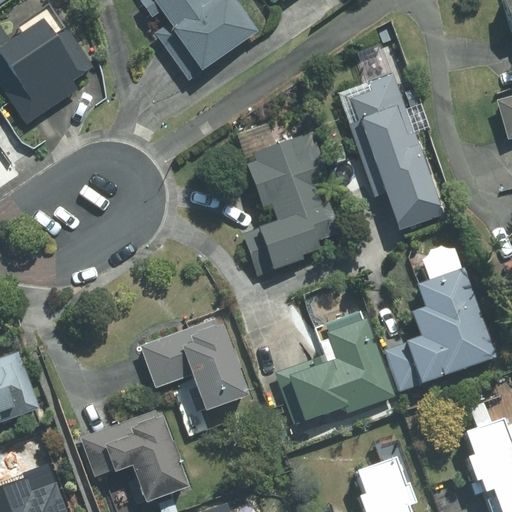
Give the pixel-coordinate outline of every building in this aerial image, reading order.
[(155,16),(143,0),(142,0),(139,3),(135,5),(141,14),(147,22),(155,16)] [(204,0),(143,0),(155,16),(163,28),(151,37),(184,84),(253,36),(227,0),(213,0),(207,4),(204,0)] [(280,0),(262,0),(268,8),(280,0)] [(511,0),(509,0),(493,5),(503,40),(511,36),(511,0)] [(0,38),(0,97),(21,129),(78,91),(72,83),(90,71),(62,30),(44,42),(34,27),(5,46),(0,38)] [(377,54),(354,62),(363,86),(385,78),(377,54)] [(363,96),(342,103),(351,128),(343,131),(359,173),(366,170),(377,200),(384,197),(398,234),(441,217),(411,136),(402,112),(389,76),(385,78),(363,86),(360,87),(363,96)] [(331,98),(343,131),(351,128),(342,103),(363,96),(360,87),(331,98)] [(511,99),(490,106),(502,144),(511,141),(511,99)] [(417,106),(402,112),(411,136),(426,130),(417,106)] [(250,167),(239,171),(253,214),(266,210),(272,226),(238,237),(253,281),(298,266),(297,261),(323,253),(320,244),(334,240),(323,208),(317,210),(311,190),(323,186),(307,140),(248,160),(250,167)] [(366,170),(359,173),(370,202),(377,200),(366,170)] [(415,265),(422,286),(457,273),(450,252),(445,253),(441,252),(438,251),(436,250),(433,252),(428,254),(424,254),(424,256),(423,260),(421,262),(418,264),(415,265)] [(511,264),(500,268),(511,303),(511,264)] [(396,349),(378,355),(393,395),(412,388),(412,390),(492,362),(459,272),(457,273),(422,286),(410,290),(419,313),(404,318),(412,342),(396,347),(396,349)] [(314,360),(271,376),(289,426),(295,424),(296,427),(326,416),(329,423),(391,401),(362,321),(321,336),(324,343),(331,364),(322,368),(317,369),(314,360)] [(182,333),(169,338),(170,340),(172,346),(187,341),(186,339),(206,332),(206,334),(214,331),(211,323),(182,333)] [(134,353),(149,393),(181,382),(186,394),(183,395),(191,416),(195,415),(196,417),(239,402),(229,376),(232,375),(226,357),(223,358),(214,331),(206,334),(206,332),(186,339),(187,341),(172,346),(170,340),(134,353)] [(331,364),(324,343),(314,347),(322,368),(331,364)] [(0,425),(35,413),(13,356),(0,361),(0,425)] [(461,413),(468,434),(484,429),(477,407),(461,413)] [(88,484),(104,478),(95,453),(123,442),(121,436),(129,433),(128,430),(145,424),(146,426),(153,424),(150,414),(73,443),(88,484)] [(128,430),(129,433),(121,436),(123,442),(95,453),(104,478),(104,480),(123,473),(136,509),(178,494),(169,467),(171,466),(165,448),(162,449),(153,424),(146,426),(145,424),(128,430)] [(468,434),(455,439),(463,463),(457,465),(465,490),(470,488),(478,511),(511,511),(511,483),(509,473),(511,472),(511,455),(506,438),(502,440),(497,424),(484,429),(468,434)] [(386,465),(347,479),(355,502),(348,505),(351,511),(404,511),(408,511),(400,490),(396,492),(386,465)] [(0,511),(52,511),(45,489),(12,501),(5,482),(0,483),(0,511)]
